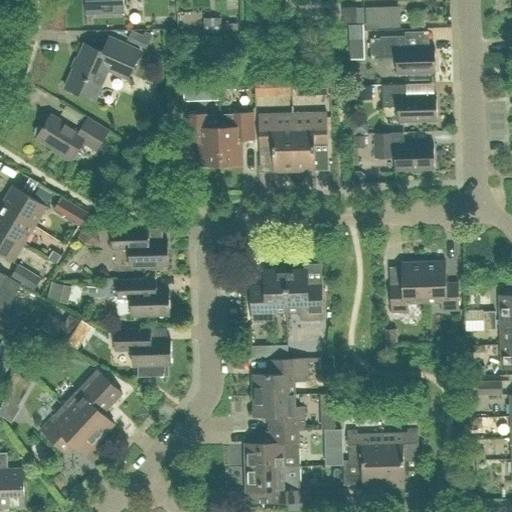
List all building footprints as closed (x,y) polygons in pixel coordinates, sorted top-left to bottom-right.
[(86,0),(87,14),(123,13),(123,0),(86,0)] [(365,7),(366,28),(383,28),(382,7),(365,7)] [(359,24),(349,25),(350,47),(360,47),(359,24)] [(132,30),(127,40),(146,48),(152,34),(145,31),(143,35),(132,30)] [(380,38),(370,38),(370,59),(396,58),(396,73),(435,72),(435,47),(429,47),(405,48),(404,35),(380,36),(380,38)] [(108,70),(128,79),(140,51),(109,37),(103,52),(84,44),(65,88),(94,101),(108,70)] [(255,81),(255,96),(270,95),(270,80),(255,81)] [(218,96),(218,81),(188,81),(187,95),(218,96)] [(437,121),(436,95),(406,96),(406,84),(382,85),(382,107),(397,107),(398,122),(437,121)] [(351,87),(352,100),(372,99),(371,86),(351,87)] [(220,127),(221,165),(242,164),(241,140),(254,140),(253,112),(232,113),(232,114),(218,114),(219,127),(220,127)] [(220,127),(219,127),(207,127),(206,113),(185,114),(186,142),(199,142),(199,166),(221,165),(220,127)] [(293,126),(294,171),(315,170),(314,140),(327,139),(327,113),(305,114),(305,125),(293,126)] [(35,132),(37,137),(36,138),(58,152),(57,154),(71,162),(82,142),(96,151),(109,130),(88,118),(80,131),(51,114),(44,126),(39,126),(36,128),(35,132)] [(294,171),(293,126),(280,126),(280,115),(258,115),(259,141),(272,141),(273,172),(294,171)] [(434,169),(433,143),(404,144),(403,132),(374,133),(375,158),(395,158),(395,170),(434,169)] [(354,148),(365,147),(364,135),(353,136),(354,148)] [(366,183),(366,176),(361,171),(354,171),(354,183),(366,183)] [(1,204),(37,225),(48,208),(12,185),(1,204)] [(80,226),(87,215),(62,200),(55,211),(80,226)] [(37,225),(1,204),(0,205),(0,227),(25,243),(37,225)] [(25,243),(0,227),(0,254),(13,263),(25,243)] [(168,266),(168,240),(149,241),(149,229),(111,230),(112,250),(129,250),(129,267),(168,266)] [(48,258),(57,263),(61,255),(53,250),(48,258)] [(423,262),(425,302),(441,301),(441,310),(459,310),(458,283),(446,283),(446,261),(423,262)] [(425,302),(423,262),(401,262),(402,284),(390,285),(391,312),(409,311),(408,302),(425,302)] [(19,264),(11,277),(33,291),(41,278),(19,264)] [(285,270),(287,312),(300,312),(300,320),(322,319),(321,289),(307,289),(307,269),(285,270)] [(287,312),(285,270),(264,271),(265,291),(251,291),(252,321),(274,320),(274,312),(287,312)] [(0,311),(3,313),(12,299),(20,285),(0,272),(0,311)] [(130,291),(130,299),(131,316),(170,315),(169,290),(144,290),(144,278),(116,279),(117,292),(130,291)] [(109,292),(117,292),(116,279),(108,279),(109,292)] [(500,320),(511,319),(511,294),(499,295),(500,320)] [(483,320),(495,320),(495,311),(483,311),(483,320)] [(40,328),(55,337),(64,322),(49,313),(40,328)] [(501,344),(511,343),(511,319),(500,320),(501,344)] [(8,331),(17,337),(24,326),(15,320),(8,331)] [(495,329),(495,320),(483,320),(484,329),(495,329)] [(114,329),(114,341),(115,350),(132,350),(132,366),(171,365),(171,339),(142,340),(141,328),(114,329)] [(397,343),(396,329),(384,329),(385,343),(397,343)] [(511,343),(501,344),(501,369),(511,368),(511,343)] [(0,371),(4,374),(12,361),(0,353),(0,371)] [(319,368),(334,367),(333,356),(319,357),(319,368)] [(273,373),(252,374),(253,395),(295,394),(295,381),(303,381),(309,381),(308,358),(302,358),(273,359),(273,373)] [(472,366),(473,374),(485,374),(484,366),(472,366)] [(69,411),(99,440),(114,424),(104,414),(123,394),(97,369),(72,395),(78,401),(69,411)] [(501,394),(501,381),(477,381),(477,394),(501,394)] [(295,394),(253,395),(253,417),(274,416),(275,431),(299,430),(304,430),(304,406),(295,407),(295,394)] [(0,406),(0,415),(11,422),(20,407),(5,398),(0,406)] [(366,406),(366,422),(381,421),(380,406),(366,406)] [(99,440),(69,411),(60,420),(54,415),(40,430),(62,450),(70,441),(85,455),(99,440)] [(335,429),(334,415),(321,415),(321,429),(335,429)] [(406,424),(416,424),(416,415),(406,415),(406,424)] [(407,432),(382,432),(383,488),(404,487),(403,459),(418,458),(418,428),(407,428),(407,432)] [(357,429),(348,430),(348,435),(348,460),(362,460),(362,488),(383,488),(382,432),(357,433),(357,429)] [(269,443),(244,443),(245,467),(300,466),(299,430),(275,431),(269,431),(269,443)] [(325,445),(342,445),(342,436),(325,436),(325,445)] [(7,452),(0,452),(0,510),(9,510),(9,506),(24,506),(23,469),(7,469),(7,452)] [(302,466),(303,479),(318,479),(317,465),(302,466)] [(300,466),(245,467),(246,491),(271,491),(271,503),(304,502),(304,489),(300,489),(300,466)] [(330,489),(331,507),(346,506),(345,488),(330,489)]
